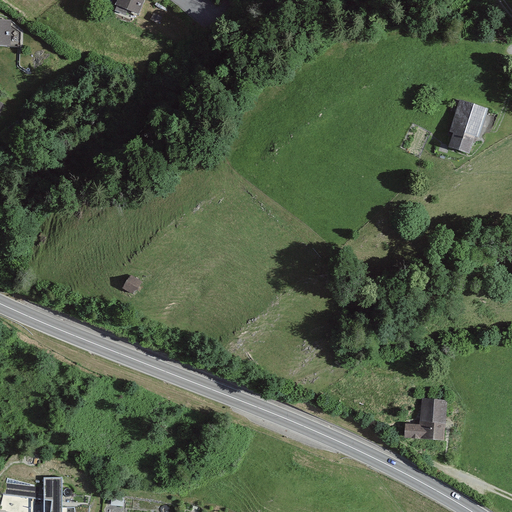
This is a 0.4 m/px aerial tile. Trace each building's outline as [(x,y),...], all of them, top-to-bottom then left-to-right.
[(143,0),(113,0),(112,6),(138,16),(143,0)] [(12,23),(0,22),(0,48),(11,49),(12,23)] [(486,111),(458,102),(443,150),(471,159),(486,111)] [(129,274),(120,287),(132,296),(141,282),(129,274)] [(449,398),(419,396),(417,425),(406,424),(405,437),(446,440),(449,398)] [(42,490),(7,481),(0,508),(0,511),(6,511),(61,511),(62,476),(42,478),(42,490)]
